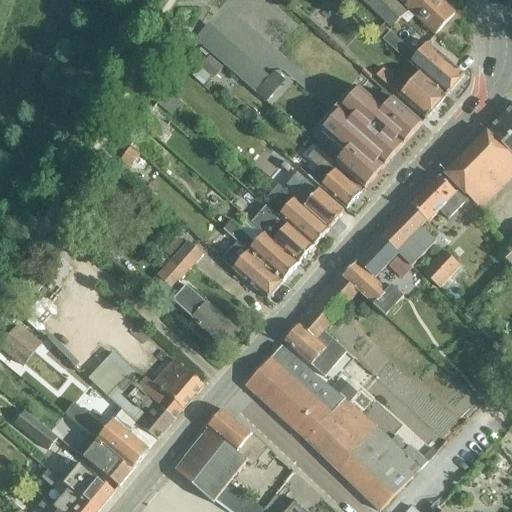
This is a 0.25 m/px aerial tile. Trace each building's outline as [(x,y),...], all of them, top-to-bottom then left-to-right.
[(334,0),(326,0),(321,6),(335,19),(345,10),(334,0)] [(390,0),(361,0),(391,29),(405,15),(390,0)] [(408,0),(404,5),(435,35),(454,16),(437,0),(408,0)] [(205,25),(191,42),(252,93),(266,76),(205,25)] [(419,75),(446,96),(463,77),(426,44),(415,56),(381,26),(374,34),(419,75)] [(209,58),(199,71),(212,82),(223,70),(209,58)] [(446,96),(419,75),(405,91),(382,70),(376,76),(425,120),(446,96)] [(272,71),(253,94),(263,103),(283,80),(272,71)] [(364,189),(420,123),(391,98),(382,109),(357,89),(320,133),(344,153),(335,164),(364,189)] [(168,92),(158,106),(171,117),(182,103),(168,92)] [(511,107),(487,133),(511,157),(511,107)] [(160,141),(167,128),(149,118),(142,131),(160,141)] [(511,157),(487,133),(445,175),(461,190),(470,199),(481,210),(511,179),(511,157)] [(151,164),(159,154),(138,138),(130,148),(151,164)] [(127,152),(119,163),(130,172),(139,160),(127,152)] [(312,152),(306,159),(316,167),(328,177),(320,187),(321,188),(346,210),(360,193),(312,152)] [(274,157),(269,164),(274,169),(280,162),(274,157)] [(319,188),(307,178),(299,171),(289,182),(311,200),(303,209),(328,230),(343,213),(318,191),(321,188),(320,187),(319,188)] [(470,199),(461,190),(457,194),(440,178),(412,208),(427,223),(428,224),(441,211),(450,220),(470,199)] [(303,209),(281,190),(277,186),(267,198),(270,200),(273,197),(287,208),(278,218),(287,226),(313,248),(328,230),(303,209)] [(265,207),(254,220),(251,224),(263,235),(298,265),(313,248),(287,226),(278,218),(265,207)] [(412,208),(382,238),(398,254),(412,267),(436,242),(422,228),(427,223),(412,208)] [(231,223),(224,231),(236,242),(283,282),(298,265),(263,235),(255,244),(231,223)] [(382,238),(343,278),(359,293),(386,318),(404,298),(391,287),(387,292),(374,279),(391,261),(398,254),(382,238)] [(511,265),(511,241),(499,254),(511,265)] [(236,242),(231,248),(221,260),(268,300),(283,282),(236,242)] [(188,243),(177,256),(191,269),(203,255),(188,243)] [(439,289),(460,266),(444,251),(422,273),(439,289)] [(14,293),(35,309),(63,272),(42,256),(14,293)] [(191,269),(177,256),(158,277),(172,289),(191,269)] [(343,278),(335,287),(352,301),(359,293),(343,278)] [(173,302),(225,348),(238,333),(186,287),(173,302)] [(335,287),(328,294),(345,309),(352,301),(335,287)] [(345,309),(328,294),(321,302),(338,317),(345,309)] [(338,317),(321,302),(314,310),(330,325),(338,317)] [(314,310),(307,318),(323,333),(330,325),(314,310)] [(300,326),(285,342),(324,379),(326,376),(334,383),(355,360),(347,353),(323,333),(307,318),(300,326)] [(20,324),(0,348),(0,349),(22,367),(42,343),(20,324)] [(287,373),(298,360),(281,347),(271,358),(287,373)] [(271,358),(263,367),(280,382),(287,373),(271,358)] [(150,398),(138,387),(106,359),(87,381),(131,420),(158,441),(176,420),(150,398)] [(280,382),(260,399),(378,511),(379,511),(396,495),(421,470),(401,452),(400,451),(390,441),(373,425),(348,403),(333,391),(298,360),(287,373),(280,382)] [(146,379),(138,387),(150,398),(176,420),(189,404),(204,386),(175,361),(171,366),(159,379),(154,385),(146,379)] [(280,382),(263,367),(246,386),(260,399),(280,382)] [(342,382),(333,391),(348,403),(356,394),(342,382)] [(106,450),(133,471),(148,452),(113,423),(106,431),(73,405),(65,416),(98,443),(103,446),(106,450)] [(225,411),(208,431),(247,464),(250,466),(266,447),(252,434),(240,424),(225,411)] [(23,413),(13,426),(48,453),(58,440),(23,413)] [(201,440),(177,470),(205,495),(215,504),(216,503),(227,511),(261,511),(262,511),(230,485),(247,464),(208,431),(201,440)] [(396,436),(390,441),(400,451),(404,447),(401,444),(402,442),(396,436)] [(91,437),(77,453),(85,459),(119,487),(133,471),(106,450),(103,446),(98,443),(91,437)] [(401,452),(421,470),(436,454),(431,449),(423,458),(408,445),(401,452)] [(75,494),(97,511),(98,511),(115,493),(80,465),(64,485),(74,493),(75,494)] [(97,511),(75,494),(74,493),(64,485),(63,486),(47,472),(40,480),(59,496),(51,506),(58,511),(97,511)] [(304,511),(293,501),(287,507),(275,496),(264,508),(268,511),(304,511)] [(58,511),(51,506),(42,499),(36,505),(44,511),(58,511)]
